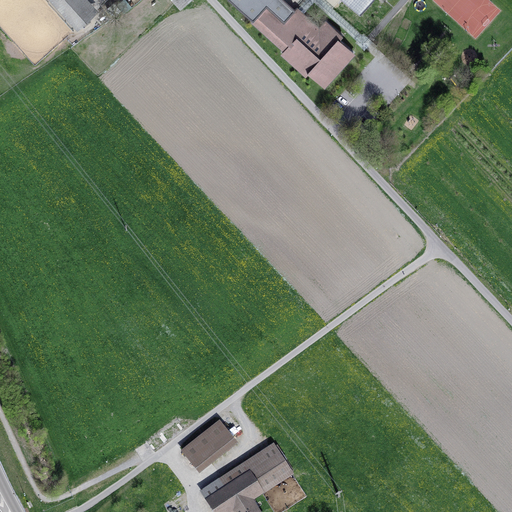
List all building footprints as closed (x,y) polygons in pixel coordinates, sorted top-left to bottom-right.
[(53,0),(77,27),(92,14),(79,0),(53,0)] [(190,0),(172,0),(181,9),(190,0)] [(326,21),(319,29),(303,14),(298,9),(297,8),(295,10),(284,0),(230,0),(255,22),(253,23),(267,36),(269,34),(271,36),(270,38),(284,51),(283,53),(284,54),(283,55),(297,68),(298,67),(307,75),(309,73),(323,86),(325,85),(326,86),(353,56),(352,54),(354,53),(339,40),(342,36),(326,21)] [(306,0),(298,9),(303,14),(314,2),(358,41),(357,43),(364,50),(368,46),(371,42),(369,40),(364,35),(362,37),(321,0),(306,0)] [(345,0),(361,14),(369,5),(369,4),(372,0),(345,0)] [(219,423),(183,451),(195,467),(232,439),(219,423)] [(195,467),(200,473),(236,444),(232,439),(195,467)] [(234,511),(252,500),(292,475),(273,446),(202,492),(214,511),(234,511)] [(259,511),(252,500),(234,511),(259,511)]
